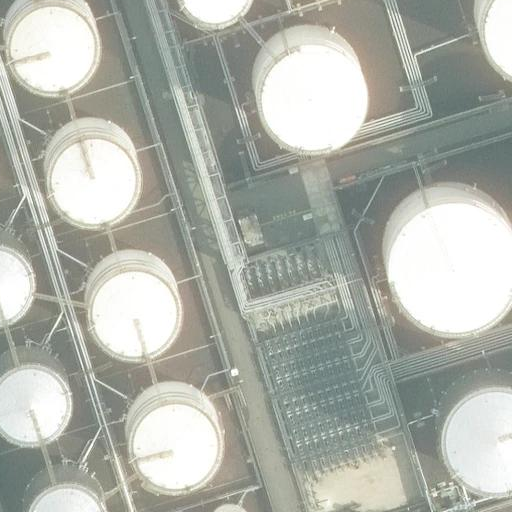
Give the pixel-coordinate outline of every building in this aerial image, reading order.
[(15,60),(28,73),(43,81),(61,84),(78,80),(94,72),(106,58),(112,42),(114,24),(109,7),(103,0),(15,0),(10,9),(6,26),(8,44),(15,60)] [(183,0),(187,4),(198,9),(211,10),(223,7),(233,0),(183,0)] [(483,45),(495,58),(511,66),(511,0),(476,0),(473,12),(475,29),(483,45)] [(262,114),(274,127),(290,135),(307,138),(325,134),(340,126),(352,112),(359,96),(360,78),(355,61),(345,47),(331,36),(314,31),(296,31),(280,37),(266,48),(256,63),(252,81),(254,98),(262,114)] [(60,193),(73,206),(89,214),(106,216),(124,213),(139,204),(151,191),(158,175),(159,157),(154,140),(144,125),(130,115),(113,110),(95,110),(78,116),(65,127),(55,142),(51,159),(53,177),(60,193)] [(393,289),(409,302),(427,309),(448,311),(467,306),(484,295),(498,280),(505,261),(507,241),(502,222),(491,204),(476,191),(457,184),(437,182),(417,187),(400,198),(387,213),(379,232),(378,252),(382,272),(393,289)] [(0,314),(1,314),(13,311),(23,303),(31,293),(34,281),(33,268),(29,256),(20,246),(9,240),(0,237),(0,314)] [(97,327),(109,340),(125,348),(142,351),(160,347),(175,339),(187,325),(194,309),(195,291),(190,274),(180,260),(166,249),(149,244),(131,244),(115,250),(101,261),(91,276),(87,293),(89,311),(97,327)] [(0,414),(3,419),(12,427),(24,432),(37,432),(49,428),(60,421),(67,410),(71,398),(70,385),(65,374),(57,364),(46,357),(33,355),(21,357),(9,362),(0,371),(0,414)] [(138,456),(150,469),(166,477),(184,480),(201,476),(216,468),(228,454),(235,438),(236,420),(232,403),(222,389),(207,378),(190,373),(173,373),(156,379),(142,390),(133,405),(129,422),(131,440),(138,456)] [(444,457),(456,470),(472,478),(489,481),(507,477),(511,474),(511,378),(496,374),(478,374),(462,380),(448,391),(438,406),(434,423),(436,441),(444,457)] [(31,511),(108,511),(108,502),(103,490),(95,480),(84,474),(72,471),(59,473),(47,478),(38,488),(33,499),(31,511)]
